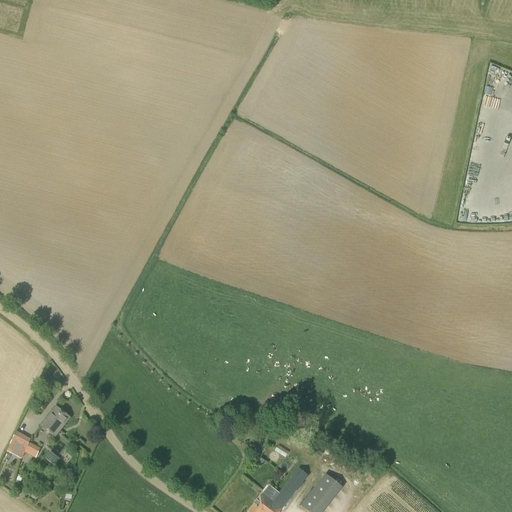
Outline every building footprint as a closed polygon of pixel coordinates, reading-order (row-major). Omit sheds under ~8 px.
[(27,417),(30,410),(23,407),(20,415),(27,417)] [(71,418),(55,407),(40,427),(55,439),(71,418)] [(220,426),(217,430),(224,435),(227,430),(220,426)] [(30,440),(16,432),(10,445),(6,452),(20,459),(30,440)] [(36,458),(41,449),(29,443),(24,452),(36,458)] [(282,454),(285,449),(276,443),(273,449),(282,454)] [(281,511),(309,477),(298,469),(274,500),(264,492),(248,511),(281,511)] [(323,473),(296,504),(305,511),(316,511),(339,486),(323,473)]
